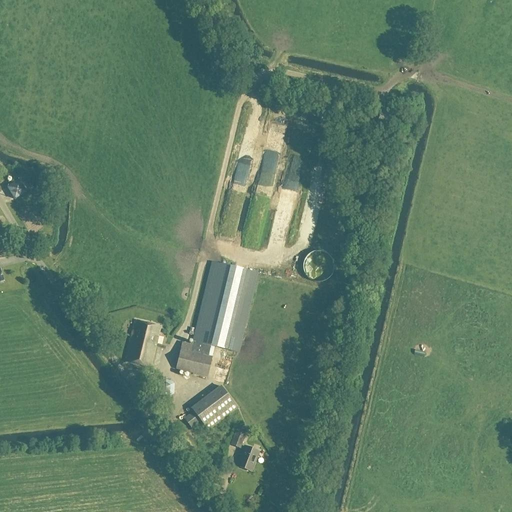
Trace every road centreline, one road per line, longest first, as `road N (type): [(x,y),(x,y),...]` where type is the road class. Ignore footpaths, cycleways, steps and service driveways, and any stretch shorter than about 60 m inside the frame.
road 1 (unclassified): [(306,511),(355,299),(360,211),(331,129),(240,64)]
road 2 (unclassified): [(234,511),(35,260),(0,201)]
